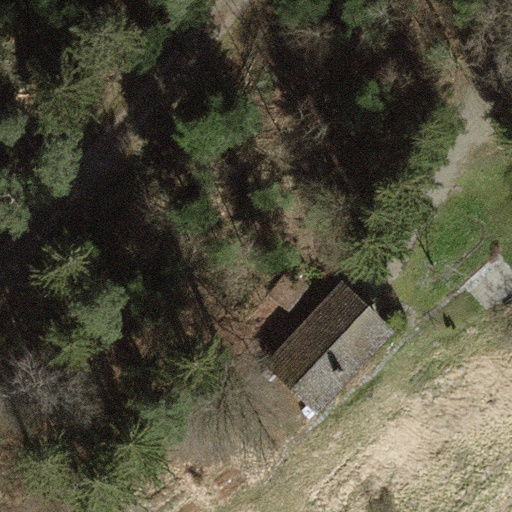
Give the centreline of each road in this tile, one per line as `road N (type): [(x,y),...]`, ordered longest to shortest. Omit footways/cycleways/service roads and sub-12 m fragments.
road 1 (track): [(239,0),(0,248)]
road 2 (track): [(511,62),(361,273)]
